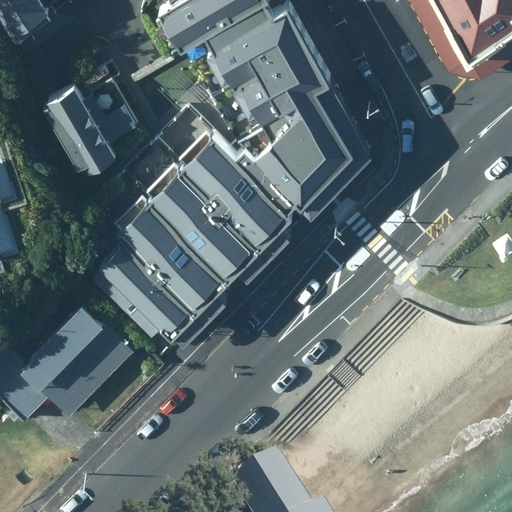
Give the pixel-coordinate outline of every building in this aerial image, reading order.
[(0,0),(0,28),(4,36),(62,0),(0,0)] [(156,0),(152,2),(168,35),(242,0),(156,0)] [(511,13),(472,39),(447,0),(403,0),(447,69),(461,72),(477,75),(511,53),(511,13)] [(511,0),(442,0),(470,50),(511,20),(511,0)] [(366,151),(286,2),(225,33),(216,17),(180,36),(191,54),(204,47),(224,81),(215,88),(177,51),(166,61),(151,47),(129,71),(190,127),(212,102),(230,90),(232,93),(207,119),(220,131),(210,141),(224,154),(210,168),(202,160),(86,269),(153,341),(295,203),(307,214),(366,151)] [(69,81),(29,102),(67,173),(77,167),(84,181),(121,161),(111,142),(134,130),(105,75),(92,81),(79,55),(61,65),(69,81)] [(0,272),(4,271),(0,259),(0,256),(17,251),(1,204),(17,199),(3,159),(0,159),(0,272)] [(506,242),(500,245),(504,252),(510,248),(506,242)] [(47,394),(67,414),(130,349),(80,301),(27,356),(29,358),(23,365),(4,347),(0,350),(0,391),(25,416),(47,394)] [(326,511),(323,506),(312,511),(308,511),(277,455),(228,482),(244,511),(326,511)]
